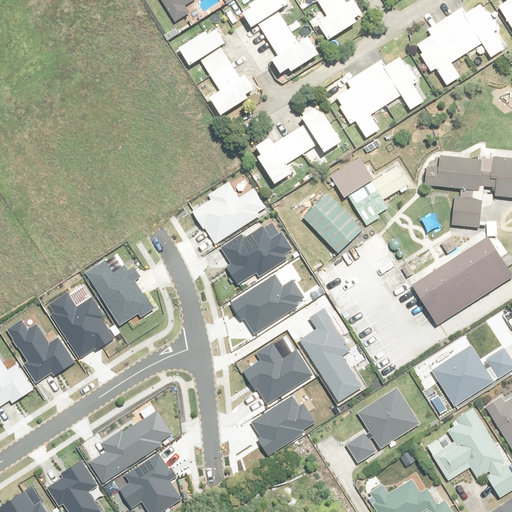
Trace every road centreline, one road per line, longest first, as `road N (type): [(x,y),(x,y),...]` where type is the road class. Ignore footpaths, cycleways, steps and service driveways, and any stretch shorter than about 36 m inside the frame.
road 1 (residential): [(198,347),(149,368),(0,465)]
road 2 (residential): [(198,347),(212,478)]
road 3 (residential): [(154,230),(198,347)]
